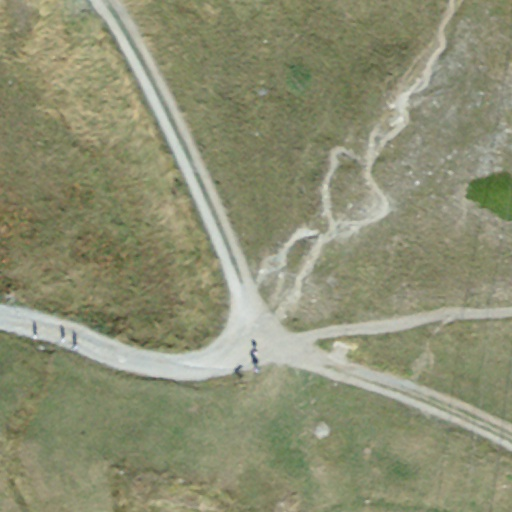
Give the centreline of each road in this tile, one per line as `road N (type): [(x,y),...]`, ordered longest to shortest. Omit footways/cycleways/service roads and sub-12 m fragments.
road 1 (track): [(86,0),(140,51),(233,261),(257,343)]
road 2 (track): [(511,448),(405,389),(257,343)]
road 3 (track): [(257,343),(211,362),(153,363),(0,327)]
road 4 (track): [(511,310),(257,343)]
